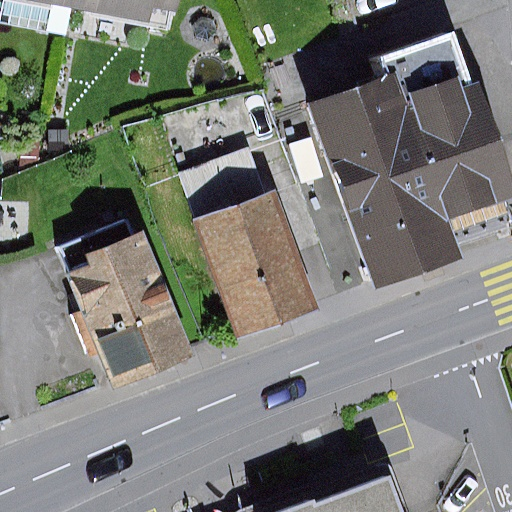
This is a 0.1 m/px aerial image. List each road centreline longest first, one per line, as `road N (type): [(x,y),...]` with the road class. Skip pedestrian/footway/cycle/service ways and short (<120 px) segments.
road 1 (secondary): [(0,497),(452,315)]
road 2 (unclassified): [(511,498),(452,315)]
